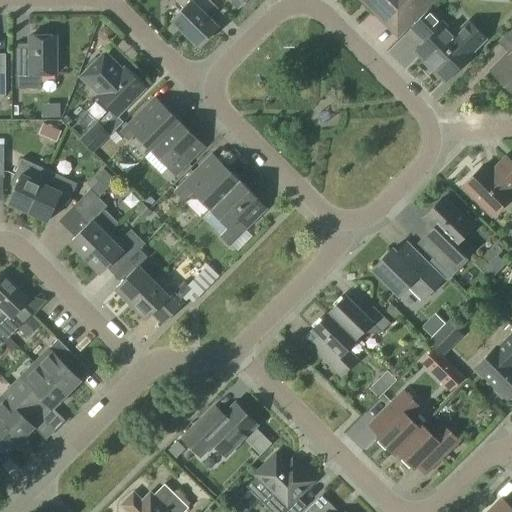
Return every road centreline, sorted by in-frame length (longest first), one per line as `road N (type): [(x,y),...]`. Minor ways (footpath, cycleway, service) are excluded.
road 1 (residential): [(403,511),(235,356)]
road 2 (residential): [(149,369),(0,240)]
road 3 (residential): [(348,221),(328,216),(218,107),(214,88)]
road 4 (residential): [(303,6),(324,14),(422,108),(432,132)]
road 5 (residential): [(235,356),(339,245),(348,221)]
road 6 (residential): [(32,493),(149,369)]
road 7 (residential): [(93,0),(120,13),(191,80),(214,88)]
road 8 (residential): [(432,132),(429,156),(368,217),(348,221)]
road 9 (residential): [(214,88),(223,65),(283,9),(303,6)]
